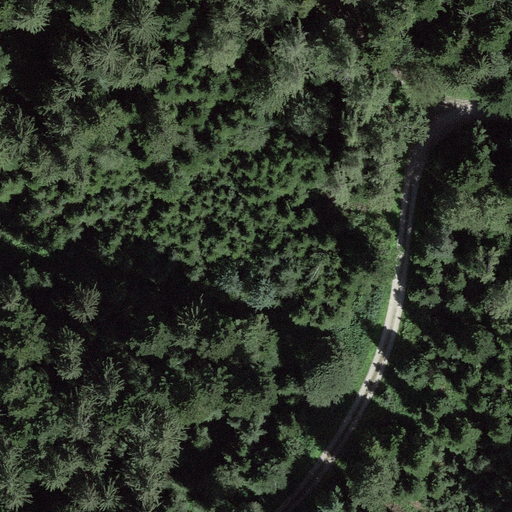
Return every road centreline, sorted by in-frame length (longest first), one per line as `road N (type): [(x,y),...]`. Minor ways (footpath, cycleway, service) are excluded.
road 1 (track): [(511,114),(451,117),(431,134),(417,162),(389,342),(309,489),(285,511)]
road 2 (track): [(349,0),(444,123)]
